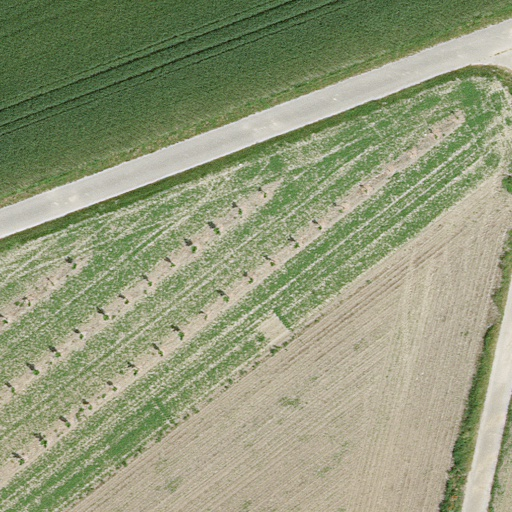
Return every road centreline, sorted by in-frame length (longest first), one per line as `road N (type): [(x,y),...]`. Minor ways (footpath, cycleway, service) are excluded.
road 1 (unclassified): [(0,228),(511,43)]
road 2 (track): [(475,511),(511,329)]
